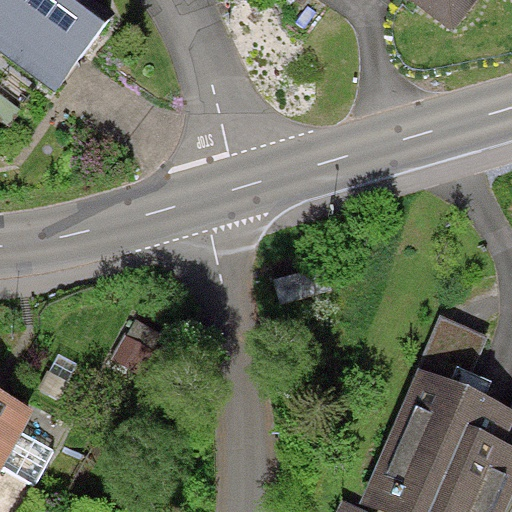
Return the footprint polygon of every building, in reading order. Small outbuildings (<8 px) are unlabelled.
[(75,0),(0,0),(0,50),(56,91),(105,22),(75,0)] [(296,0),(301,4),(304,0),(412,0),(452,30),(474,0),(296,0)] [(317,267),(274,280),(282,307),(325,294),(317,267)] [(489,336),(439,315),(418,367),(452,381),(458,366),(473,372),(489,336)] [(473,372),(458,366),(452,381),(486,396),(492,381),(473,372)] [(452,381),(418,367),(359,503),(380,511),(505,511),(511,497),(511,443),(505,441),(511,424),(511,407),(486,396),(452,381)] [(0,462),(4,465),(21,432),(33,408),(0,391),(0,462)] [(55,451),(21,432),(4,465),(37,483),(55,451)] [(370,511),(342,500),(336,511),(370,511)]
